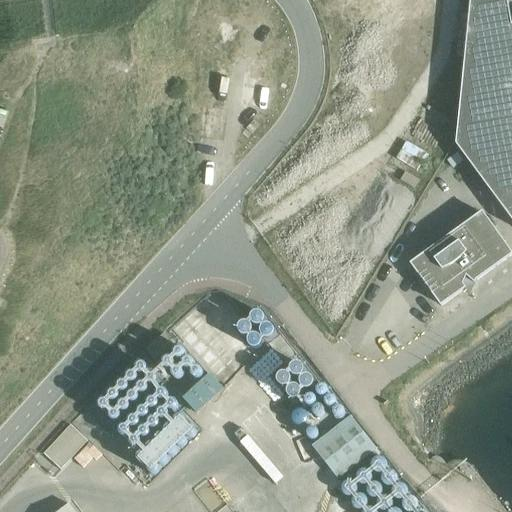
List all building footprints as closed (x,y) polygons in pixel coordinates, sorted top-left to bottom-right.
[(511,25),(507,0),(470,0),(456,145),(477,174),(511,220),(511,25)] [(452,168),(463,161),(457,152),(446,160),(452,168)] [(405,172),(400,180),(413,188),(418,180),(405,172)] [(482,212),(410,264),(441,306),(511,254),(511,253),(503,242),(482,212)] [(163,334),(146,349),(145,349),(154,359),(172,344),(163,334)] [(196,414),(223,389),(210,375),(183,399),(196,414)] [(321,393),(322,394),(323,394),(324,394),(326,394),(327,394),(329,393),(330,392),(330,391),(331,390),(331,388),(330,386),(330,385),(328,384),(328,383),(326,383),(325,383),(323,383),(321,384),(320,385),(319,387),(319,388),(319,389),(319,391),(320,392),(321,393)] [(308,403),(310,404),(311,404),(313,404),(315,404),(316,403),(317,402),(317,401),(318,400),(318,398),(318,396),(317,395),(316,394),(315,393),(314,393),(312,392),(311,393),(309,394),(308,394),(307,395),(307,396),(306,398),(306,399),(307,400),(307,402),(308,403)] [(329,403),(330,404),(332,405),(333,405),(335,404),(336,403),(337,402),(338,402),(338,400),(338,399),(338,398),(338,397),(337,395),(336,394),(335,394),(334,393),(332,393),(331,393),(329,394),(328,394),(327,396),(327,397),(326,399),(327,401),(328,402),(329,403)] [(317,413),(318,414),(319,414),(320,415),(322,415),(323,414),(325,413),(326,412),(326,411),(327,410),(327,409),(327,408),(327,407),(326,405),(325,404),(324,404),(323,403),(321,403),(319,403),(318,404),(317,404),(316,405),(315,407),(315,408),(315,409),(316,411),(316,412),(317,413)] [(337,415),(338,416),(339,416),(340,416),(342,416),(344,416),(345,415),(346,414),(346,413),(347,412),(347,410),(347,408),(346,407),(345,406),(344,405),(343,405),(341,405),(340,405),(338,406),(337,406),(336,407),(336,409),(335,410),(335,411),(336,413),(336,414),(337,415)] [(180,416),(140,458),(154,471),(194,429),(180,416)] [(337,478),(375,449),(350,417),(312,447),(337,478)] [(61,466),(87,439),(71,424),(45,451),(61,466)]
